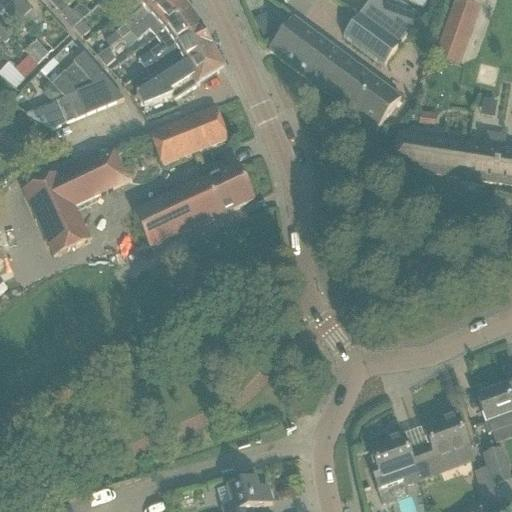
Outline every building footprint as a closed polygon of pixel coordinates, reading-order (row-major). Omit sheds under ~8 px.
[(3,0),(0,0),(0,16),(4,13),(15,26),(22,19),(3,0)] [(3,0),(22,19),(30,12),(17,0),(3,0)] [(60,16),(67,9),(69,7),(62,0),(48,0),(48,1),(60,16)] [(103,0),(97,6),(105,14),(118,0),(132,0),(133,0),(132,0),(103,0)] [(132,0),(133,0),(135,3),(143,10),(116,35),(121,40),(138,28),(170,0),(132,0)] [(189,13),(176,0),(170,0),(138,28),(121,40),(122,41),(130,35),(138,43),(149,32),(156,39),(189,13)] [(422,12),(430,0),(410,0),(409,2),(422,12)] [(478,9),(456,1),(435,59),(457,67),(478,9)] [(344,39),(384,68),(409,34),(369,4),(344,39)] [(80,23),(67,9),(60,16),(73,30),(80,23)] [(156,39),(161,47),(138,63),(144,72),(162,59),(201,31),(189,13),(156,39)] [(268,14),(254,21),(263,40),(277,33),(268,14)] [(322,94),(347,62),(293,21),(269,53),(322,94)] [(80,23),(73,30),(81,40),(90,32),(80,23)] [(0,41),(4,46),(12,38),(0,25),(0,41)] [(162,59),(144,72),(149,80),(180,59),(184,67),(211,49),(201,31),(162,59)] [(36,42),(24,53),(37,67),(49,56),(36,42)] [(211,49),(184,67),(136,98),(144,110),(171,99),(174,103),(219,74),(220,67),(211,49)] [(115,61),(107,52),(98,59),(106,68),(115,61)] [(37,67),(24,53),(29,58),(15,71),(24,81),(37,68),(37,67)] [(84,57),(74,66),(83,75),(94,88),(96,87),(105,109),(123,101),(84,57)] [(400,102),(347,62),(322,94),(376,134),(400,102)] [(94,88),(83,75),(74,66),(65,74),(64,74),(82,93),(86,91),(95,113),(105,109),(96,87),(94,88)] [(64,73),(51,86),(65,100),(66,100),(76,96),(85,117),(95,113),(86,91),(82,93),(64,74),(65,74),(64,73)] [(43,88),(43,96),(52,106),(56,104),(65,100),(51,86),(48,83),(43,88)] [(85,117),(76,96),(66,100),(75,122),(85,117)] [(66,100),(65,100),(56,104),(52,106),(27,117),(51,132),(75,122),(66,100)] [(227,142),(215,109),(149,134),(162,167),(227,142)] [(419,126),(435,128),(437,114),(421,112),(419,126)] [(483,133),(481,146),(399,134),(393,171),(511,189),(511,151),(503,150),(505,136),(483,133)] [(59,177),(23,194),(38,227),(53,260),(89,243),(74,210),(129,185),(114,153),(76,171),(60,178),(59,177)] [(237,168),(134,215),(150,251),(253,202),(237,168)] [(511,382),(503,386),(511,411),(511,382)] [(511,411),(503,386),(490,390),(489,393),(490,395),(477,400),(486,425),(490,436),(511,427),(511,411)] [(472,463),(464,440),(457,421),(439,428),(438,426),(435,424),(428,427),(426,430),(427,432),(425,433),(430,447),(419,451),(429,478),(472,463)] [(373,452),(371,453),(378,472),(372,474),(379,492),(377,492),(382,508),(409,499),(405,487),(429,478),(419,451),(408,455),(403,441),(385,447),(384,445),(381,444),(374,447),(372,450),(373,452)] [(488,472),(493,490),(511,483),(501,452),(483,458),(488,472)] [(493,490),(488,472),(475,476),(484,505),(499,511),(500,510),(493,490)] [(221,511),(252,511),(272,506),(268,489),(258,492),(255,482),(226,490),(231,508),(222,510),(221,511)] [(511,482),(511,483),(493,490),(500,510),(511,504),(511,482)] [(486,511),(479,502),(466,511),(486,511)]
